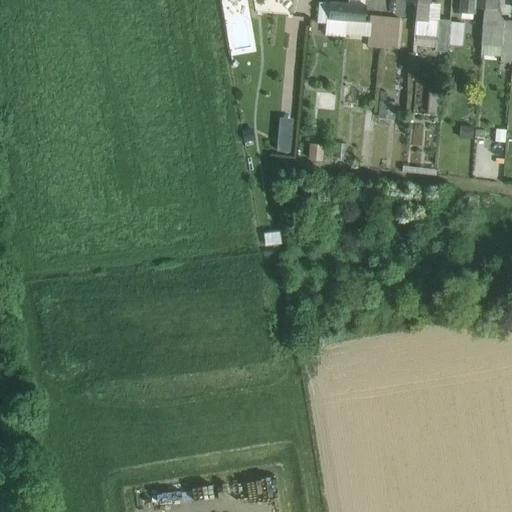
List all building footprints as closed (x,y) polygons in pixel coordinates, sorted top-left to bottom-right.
[(417,0),(417,2),(415,19),(428,20),(428,19),(429,0),(417,0)] [(484,0),(461,0),(460,11),(473,12),(474,8),(484,8),(484,0)] [(484,0),(484,8),(496,9),(496,0),(484,0)] [(330,2),(319,1),(318,22),(328,23),(328,18),(330,2)] [(336,3),(330,2),(328,18),(346,20),(348,4),(336,3)] [(348,4),(346,20),(364,21),(365,5),(348,4)] [(496,9),(484,8),(480,54),(500,55),(502,20),(496,9)] [(370,15),(369,22),(368,36),(367,45),(381,47),(383,17),(370,15)] [(399,18),(383,17),(381,47),(396,48),(399,18)] [(460,43),(462,20),(441,18),(439,41),(460,43)] [(428,20),(415,19),(414,34),(436,35),(437,20),(428,19),(428,20)] [(364,21),(346,20),(345,34),(368,36),(369,22),(364,21)] [(511,21),(502,20),(500,55),(499,61),(511,61),(511,21)] [(274,148),(289,148),(290,115),(275,114),(274,148)]
